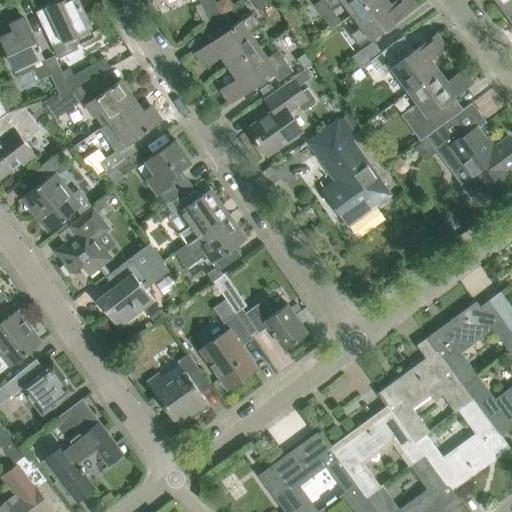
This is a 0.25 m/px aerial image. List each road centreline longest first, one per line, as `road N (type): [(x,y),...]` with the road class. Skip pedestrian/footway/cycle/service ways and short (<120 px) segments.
road 1 (residential): [(356,342),(124,0)]
road 2 (residential): [(174,480),(0,235)]
road 3 (residential): [(174,480),(356,342)]
road 4 (residential): [(356,342),(511,226)]
